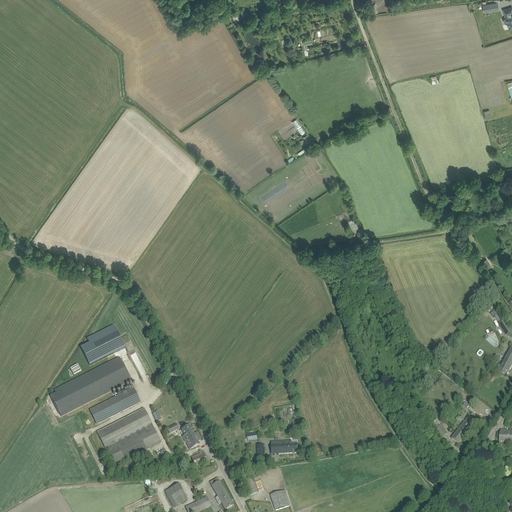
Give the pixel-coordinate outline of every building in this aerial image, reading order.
[(510,2),(501,5),(503,13),(502,13),(502,14),(501,15),(501,16),(502,17),(503,18),(504,19),(505,19),(507,18),(508,21),(511,20),(511,21),(511,8),(511,9),(510,2)] [(493,3),(483,5),(484,12),(494,11),(493,3)] [(307,135),(303,138),(304,139),(299,142),(302,146),(310,141),(307,135)] [(360,230),(356,221),(350,224),(354,233),(360,230)] [(492,266),(486,259),(482,262),(487,269),(492,266)] [(497,315),(495,316),(500,323),(498,324),(507,336),(508,335),(511,332),(511,331),(500,313),(497,315)] [(127,348),(116,325),(89,339),(91,343),(87,345),(82,348),(91,365),(127,348)] [(496,370),(502,373),(506,376),(511,365),(511,346),(501,366),(499,364),(496,370)] [(55,393),(50,396),(61,417),(130,382),(118,358),(85,375),(54,391),(55,393)] [(90,411),(97,425),(140,403),(133,388),(90,411)] [(143,409),(96,433),(105,449),(107,452),(109,451),(116,465),(161,442),(153,428),(143,409)] [(469,417),(460,428),(468,434),(476,423),(469,417)] [(167,429),(169,434),(179,429),(177,424),(167,429)] [(190,425),(185,427),(181,429),(184,435),(182,436),(184,442),(187,440),(190,445),(188,446),(189,450),(199,445),(197,442),(201,440),(197,433),(194,434),(190,425)] [(436,428),(442,437),(447,434),(441,425),(439,427),(436,428)] [(452,439),(455,442),(459,445),(468,434),(460,428),(452,439)] [(500,433),(499,442),(511,442),(511,430),(501,430),(500,433)] [(251,433),(250,433),(247,433),(247,441),(259,440),(258,433),(252,434),(252,433),(251,433)] [(276,442),(271,442),(272,455),(298,453),(298,448),(298,444),(298,441),(291,441),(288,441),(276,442)] [(204,453),(199,454),(192,457),(195,467),(208,463),(204,453)] [(251,475),(243,478),(249,496),(258,493),(256,489),(255,486),(253,479),(251,475)] [(225,510),(229,508),(233,506),(218,478),(210,483),(218,497),(215,498),(219,504),(221,503),(225,510)] [(180,484),(165,491),(168,498),(171,497),(176,506),(187,501),(180,484)] [(276,511),(291,506),(286,491),(271,496),(276,511)] [(206,496),(204,497),(204,498),(185,507),(187,511),(198,511),(211,506),(207,497),(206,496)] [(252,511),(263,511),(262,507),(258,508),(256,502),(250,504),(252,511)]
